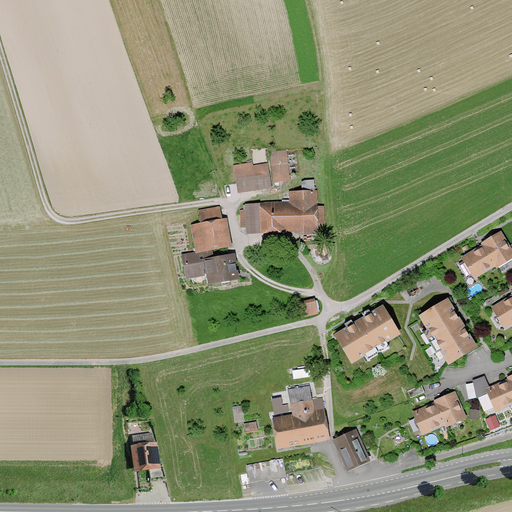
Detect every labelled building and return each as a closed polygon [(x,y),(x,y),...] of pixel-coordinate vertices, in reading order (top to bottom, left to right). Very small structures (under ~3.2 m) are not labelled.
[(268,152),(271,183),(288,181),(285,151),(268,152)] [(265,161),(235,166),(237,179),(267,174),(265,161)] [(250,234),(276,233),(299,231),(300,239),(323,238),(322,223),(330,223),(329,205),(322,206),(321,190),(294,191),(295,201),(274,202),(251,203),(249,203),(249,210),(244,210),(245,228),(250,227),(250,234)] [(226,245),(219,210),(189,215),(191,227),(181,229),(185,252),(208,248),(226,245)] [(485,245),(496,263),(502,272),(511,266),(511,253),(501,235),(485,245)] [(469,279),(496,263),(485,245),(458,262),(469,279)] [(232,256),(209,260),(208,253),(187,257),(191,279),(211,275),(212,282),(236,278),(232,256)] [(483,345),(452,297),(422,315),(453,364),(483,345)] [(511,297),(495,307),(505,325),(511,321),(511,297)] [(317,311),(315,300),(301,303),(303,314),(317,311)] [(338,334),(356,364),(405,334),(387,304),(338,334)] [(481,378),(472,380),(476,397),(484,395),(481,378)] [(501,416),(511,410),(511,378),(488,389),(501,416)] [(274,416),(281,451),(336,441),(329,406),(317,409),(313,383),(290,387),(295,412),(274,416)] [(422,385),(407,391),(410,398),(425,392),(422,385)] [(438,402),(449,428),(471,419),(459,390),(436,399),(438,402)] [(438,402),(416,411),(427,437),(449,428),(438,402)] [(248,428),(250,441),(266,439),(263,426),(248,428)] [(375,461),(361,430),(337,440),(352,472),(375,461)] [(161,443),(135,447),(139,476),(165,472),(161,443)] [(290,460),(249,464),(251,485),(292,481),(290,460)]
